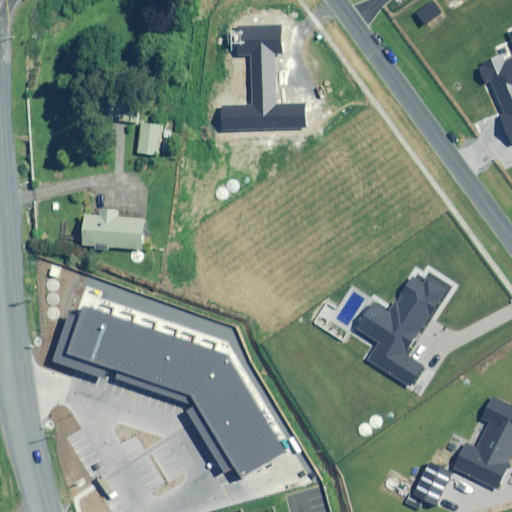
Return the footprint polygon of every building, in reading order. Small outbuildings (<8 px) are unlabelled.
[(505,115),(511,130),(511,31),(509,33),(511,39),(511,58),(505,62),(503,55),(484,63),(485,67),(479,69),(486,84),(491,82),(505,115)] [(162,126),(140,123),(137,154),(158,156),(162,126)] [(105,211),(89,210),(87,241),(148,245),(150,214),(121,212),(121,204),(105,203),(105,211)] [(372,356),(415,383),(428,363),(409,351),(450,287),(431,275),(428,281),(415,273),(404,290),(406,291),(401,299),(399,298),(393,308),(379,299),(362,326),(383,339),(372,356)] [(231,348),(90,300),(85,313),(76,310),(59,358),(110,374),(111,370),(195,396),(244,478),(291,449),(231,348)] [(459,466),(500,487),(511,463),(511,460),(511,458),(511,399),(497,392),(485,416),(494,420),(481,445),(472,440),(459,466)] [(457,470),(436,459),(420,491),(441,501),(457,470)]
